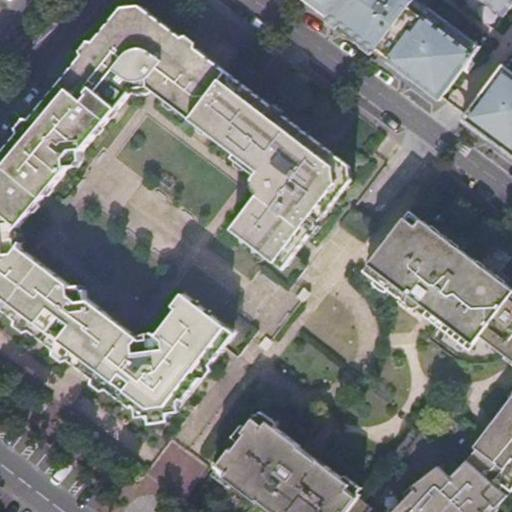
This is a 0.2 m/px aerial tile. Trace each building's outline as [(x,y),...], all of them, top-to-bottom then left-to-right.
[(511,0),(304,0),(440,101),(480,47),(417,0),(481,0),(503,16),(511,4),(511,0)] [(151,90),(193,123),(262,177),(261,180),(260,183),(260,186),(261,189),(262,192),(231,234),(277,271),(285,270),(353,181),(353,166),(229,75),(140,7),(124,9),(81,61),(13,142),(3,154),(0,158),(0,306),(144,417),(177,412),(235,337),(235,330),(186,293),(176,306),(180,309),(161,335),(158,334),(155,333),(152,333),(149,333),(147,334),(144,335),(141,337),(141,338),(90,299),(88,292),(82,288),(74,288),(24,249),(25,246),(25,243),(25,239),(25,236),(24,233),(22,230),(20,228),(70,167),(79,164),(84,159),(83,151),(132,92),(135,93),(137,94),(140,94),(143,94),(145,94),(148,93),(150,91),(151,90)] [(511,154),(511,70),(504,65),(464,119),(511,154)] [(481,444),(467,460),(508,496),(508,495),(511,490),(511,288),(505,283),(503,285),(497,281),(499,279),(499,278),(494,273),(489,269),(483,266),(481,269),(476,265),(478,263),(459,248),(457,250),(452,247),(453,244),(452,243),(448,239),(443,235),(438,233),(436,235),(431,231),(433,229),(423,222),(421,224),(418,222),(420,220),(411,213),(365,273),(401,299),(406,292),(410,296),(409,297),(409,299),(409,301),(410,303),(410,305),(411,306),(413,308),(471,352),(480,338),(504,356),(506,353),(511,356),(511,403),(509,401),(478,441),(481,444)] [(350,511),(361,497),(351,490),(354,484),(321,459),(319,461),(301,447),(302,446),(269,421),(266,425),(255,417),(244,433),(246,435),(235,450),(232,448),(219,466),(229,474),(225,479),(259,504),(260,503),(272,511),(350,511)] [(508,496),(467,460),(453,477),(442,465),(408,493),(412,497),(397,511),(395,511),(393,509),(390,511),(493,511),(499,506),(508,496)] [(381,511),(362,498),(350,511),(381,511)]
